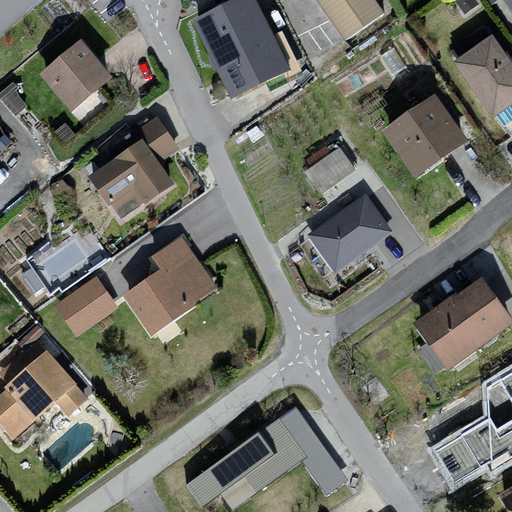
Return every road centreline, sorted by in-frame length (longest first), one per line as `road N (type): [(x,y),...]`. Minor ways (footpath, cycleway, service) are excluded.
road 1 (residential): [(309,348),(145,6)]
road 2 (residential): [(80,511),(309,348)]
road 3 (residential): [(309,348),(511,206)]
road 4 (residential): [(409,511),(334,402),(309,348)]
